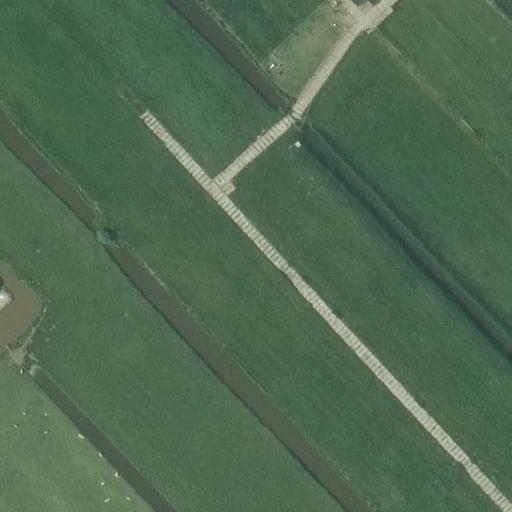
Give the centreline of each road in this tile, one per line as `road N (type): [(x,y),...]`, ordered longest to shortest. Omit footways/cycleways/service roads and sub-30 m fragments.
road 1 (track): [(511,511),(122,90)]
road 2 (track): [(215,191),(288,122),(360,22),(339,0)]
road 3 (track): [(500,162),(360,22),(385,0)]
